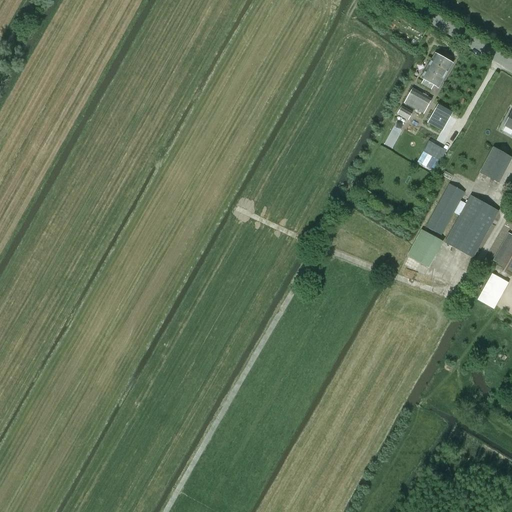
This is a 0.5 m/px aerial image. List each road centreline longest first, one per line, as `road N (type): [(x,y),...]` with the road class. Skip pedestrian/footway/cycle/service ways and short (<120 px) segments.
road 1 (track): [(166,511),(313,246),(456,297),(511,205)]
road 2 (tertiary): [(511,69),(396,0)]
